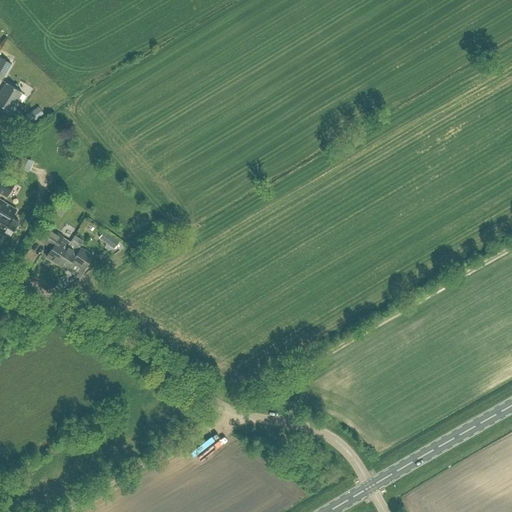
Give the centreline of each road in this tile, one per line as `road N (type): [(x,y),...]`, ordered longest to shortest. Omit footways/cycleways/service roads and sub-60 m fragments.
road 1 (track): [(511,248),(66,511)]
road 2 (unclassified): [(370,486),(333,438),(232,413),(0,269)]
road 3 (track): [(0,333),(166,232)]
road 4 (primary): [(370,486),(511,406)]
